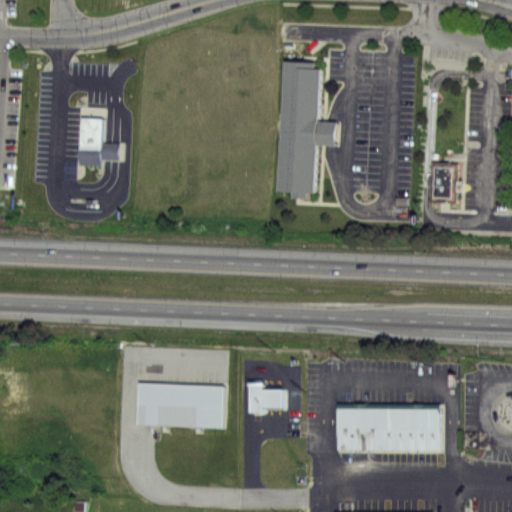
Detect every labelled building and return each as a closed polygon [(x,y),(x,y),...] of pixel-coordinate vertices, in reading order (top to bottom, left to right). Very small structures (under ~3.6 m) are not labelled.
[(284,58),(321,59),(319,118),(337,119),(337,144),(318,143),(317,190),(309,190),(308,197),(294,196),(294,191),(279,191),(284,58)] [(80,112),(100,112),(100,147),(80,147),(80,112)] [(431,167),(431,204),(459,204),(459,167),(431,167)] [(146,381),(225,384),(224,427),(144,425),(146,381)] [(253,384),(266,384),(266,390),(284,391),(284,408),(264,407),(263,414),(253,414),(253,384)] [(343,409),(443,408),(443,470),(344,471),(343,409)]
